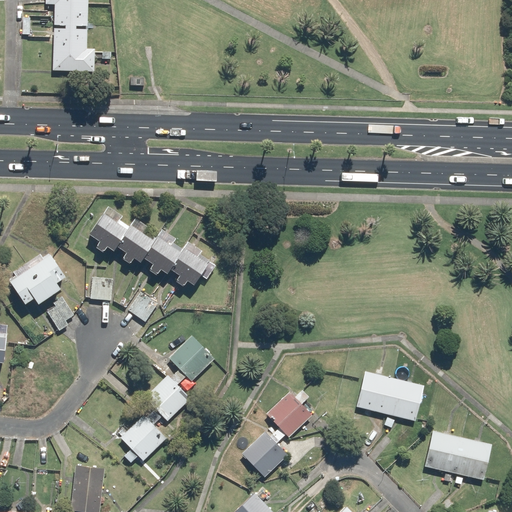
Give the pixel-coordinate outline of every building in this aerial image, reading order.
[(45,0),(45,5),(54,5),(52,71),(93,72),(94,50),(86,50),(87,0),(45,0)] [(30,21),(22,20),(21,35),(29,36),(30,21)] [(125,231),(101,215),(88,235),(99,243),(95,248),(103,254),(105,249),(112,254),(115,249),(125,255),(122,260),(130,265),(133,260),(139,264),(141,261),(150,266),(147,271),(156,277),(160,271),(166,276),(169,272),(178,278),(175,284),(182,288),(185,283),(192,287),(205,266),(178,249),(176,252),(154,237),(150,242),(127,227),(125,231)] [(20,307),(32,301),(35,307),(60,292),(56,286),(65,280),(50,255),(5,282),(20,307)] [(112,279),(92,277),(90,300),(110,302),(112,279)] [(158,304),(140,291),(126,311),(143,324),(158,304)] [(170,367),(163,374),(166,377),(175,386),(184,376),(191,383),(214,361),(191,337),(165,361),(170,367)] [(361,372),(353,407),(415,421),(423,386),(361,372)] [(153,408),(144,417),(151,425),(160,416),(166,423),(189,401),(175,386),(166,377),(143,399),(153,408)] [(264,414),(278,428),(268,436),(263,431),(240,454),(263,478),(287,455),(275,443),(284,435),(288,438),(311,416),(300,404),(308,396),(296,384),(264,414)] [(120,440),(130,449),(122,457),(129,464),(137,457),(142,462),(165,439),(151,425),(144,417),(120,440)] [(430,431),(423,466),(482,479),(489,443),(430,431)] [(99,511),(104,470),(74,467),(69,511),(99,511)] [(256,496),(253,492),(232,511),(271,511),(262,502),(268,496),(262,490),(256,496)]
